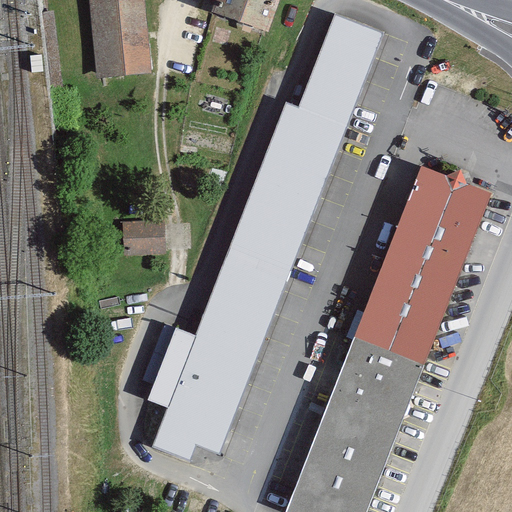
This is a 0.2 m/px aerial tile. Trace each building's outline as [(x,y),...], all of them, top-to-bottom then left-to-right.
[(145,0),(89,0),(98,79),(153,73),(145,0)] [(280,0),(215,0),(211,12),(269,32),(280,0)] [(220,454),(384,32),(336,13),(299,108),(286,103),(196,336),(176,328),(148,401),(167,408),(152,447),(190,461),(196,445),(220,454)] [(365,511),(488,196),(419,170),(286,511),(365,511)] [(166,255),(164,219),(123,222),(125,257),(166,255)]
